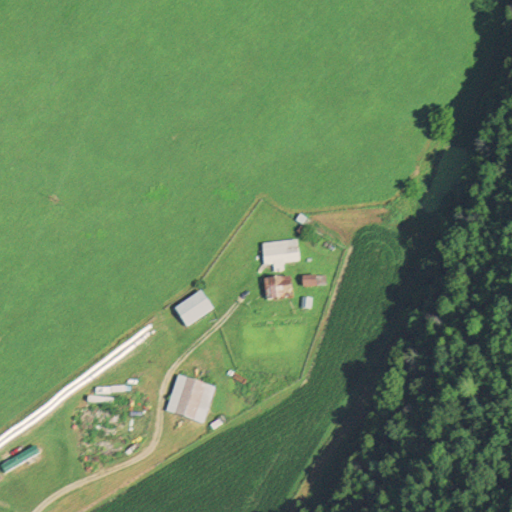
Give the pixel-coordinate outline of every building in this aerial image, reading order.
[(298,223),(344,251),(349,244),(302,216),(298,223)] [(265,266),(301,266),(300,243),(264,244),(265,266)] [(297,280),(267,281),(268,301),(298,300),(297,280)] [(191,330),(218,312),(205,293),(178,311),(191,330)] [(217,389),(179,377),(168,415),(206,426),(217,389)] [(114,451),(94,449),(95,426),(120,428),(122,404),(88,401),(83,457),(113,460),(114,451)]
